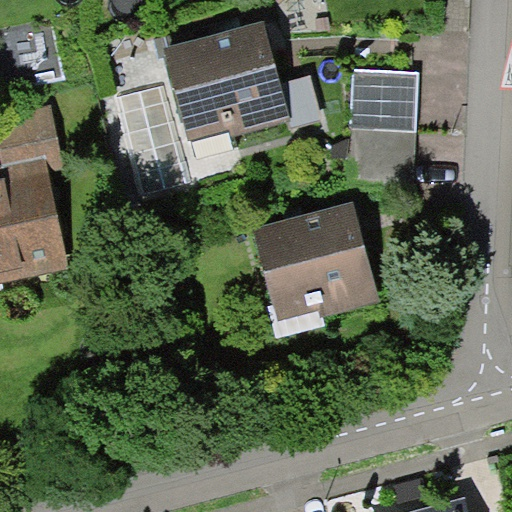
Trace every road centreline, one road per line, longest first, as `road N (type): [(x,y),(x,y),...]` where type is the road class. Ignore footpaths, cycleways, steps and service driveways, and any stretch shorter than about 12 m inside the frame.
road 1 (residential): [(502,402),(498,0)]
road 2 (residential): [(502,402),(131,511)]
